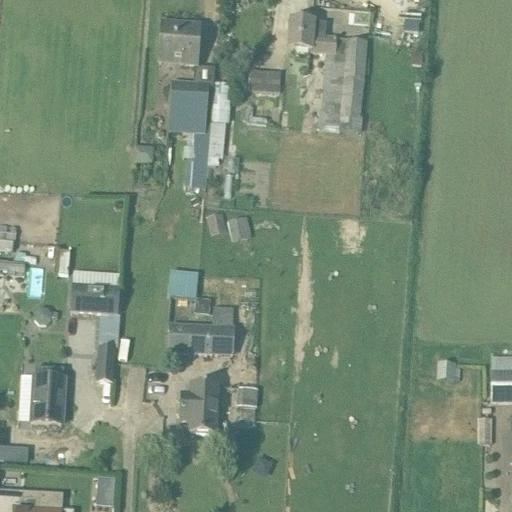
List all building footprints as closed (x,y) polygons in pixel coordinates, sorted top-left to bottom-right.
[(369,14),(355,13),(354,26),(368,27),(369,14)] [(326,25),(291,22),(290,42),(289,51),(303,53),(303,55),(333,58),(328,121),(318,120),(317,134),(339,136),(339,135),(361,137),(362,121),(359,120),(366,44),(324,40),(326,25)] [(200,29),(161,26),(159,55),(179,57),(178,67),(197,69),(200,29)] [(267,86),(251,85),(251,92),(267,93),(267,99),(282,99),(283,73),(267,73),(267,86)] [(209,86),(172,83),(168,135),(187,137),(186,150),(183,150),(182,162),(185,162),(183,190),(205,192),(210,126),(206,126),(209,86)] [(230,87),(213,86),(211,125),(228,126),(230,87)] [(154,150),(134,149),(132,164),(152,166),(154,150)] [(222,215),(206,219),(210,238),(228,233),(222,215)] [(15,254),(14,265),(24,266),(25,255),(15,254)] [(14,265),(0,263),(0,273),(23,275),(24,266),(14,265)] [(170,273),(168,299),(195,301),(196,301),(198,276),(170,273)] [(117,318),(119,291),(73,288),(71,314),(117,318)] [(195,301),(194,311),(199,316),(209,317),(210,302),(196,301),(195,301)] [(170,329),(169,355),(232,357),(233,331),(170,329)] [(114,351),(99,350),(97,384),(112,385),(114,351)] [(264,364),(274,370),(274,358),(264,364)] [(511,362),(491,363),(492,406),(511,405),(511,362)] [(454,365),(438,364),(437,381),(453,381),(454,365)] [(35,381),(33,426),(42,426),(62,427),(64,382),(63,382),(64,372),(56,371),(48,371),(36,370),(35,381)] [(190,425),(189,436),(216,437),(218,389),(191,388),(191,398),(181,398),(180,425),(190,425)] [(256,392),(239,391),(238,410),(255,411),(256,392)] [(98,480),(97,489),(114,490),(115,481),(98,480)] [(0,511),(45,511),(42,511),(43,497),(20,496),(0,495),(0,494),(0,511)]
